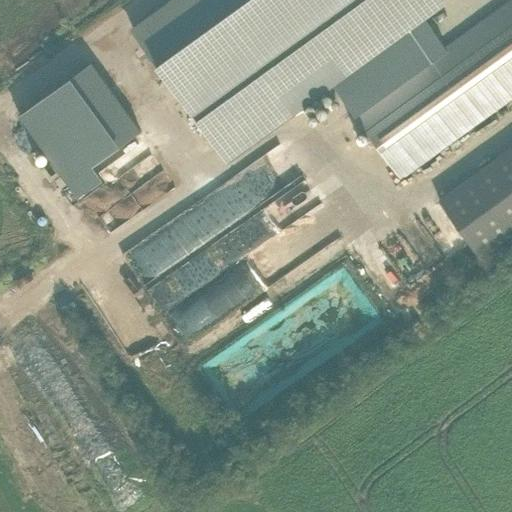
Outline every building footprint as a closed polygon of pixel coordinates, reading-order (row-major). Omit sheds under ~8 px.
[(331,80),(354,112),(446,47),(423,14),(442,0),(174,0),(134,29),(224,156),(331,80)] [(353,113),(399,175),(511,94),(511,0),(446,47),(354,112),(353,113)] [(91,62),(18,114),(79,198),(102,181),(91,167),(141,131),(91,62)] [(511,148),(439,201),(479,256),(511,232),(511,148)] [(306,211),(302,189),(267,195),(271,217),(306,211)] [(153,275),(170,262),(160,247),(184,230),(175,217),(133,246),(153,275)] [(287,239),(299,257),(331,236),(319,218),(287,239)] [(196,451),(214,438),(193,411),(186,416),(180,408),(170,416),(196,451)] [(68,431),(109,509),(133,497),(92,419),(68,431)]
